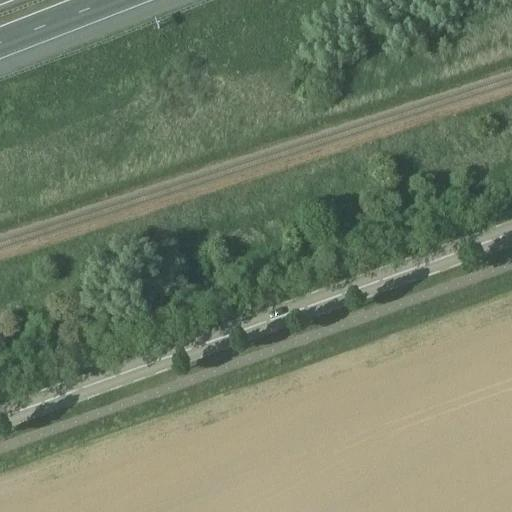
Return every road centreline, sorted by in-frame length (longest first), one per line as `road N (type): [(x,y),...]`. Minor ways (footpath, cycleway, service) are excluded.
road 1 (secondary): [(0,424),(511,239)]
road 2 (motorway): [(0,43),(113,0)]
